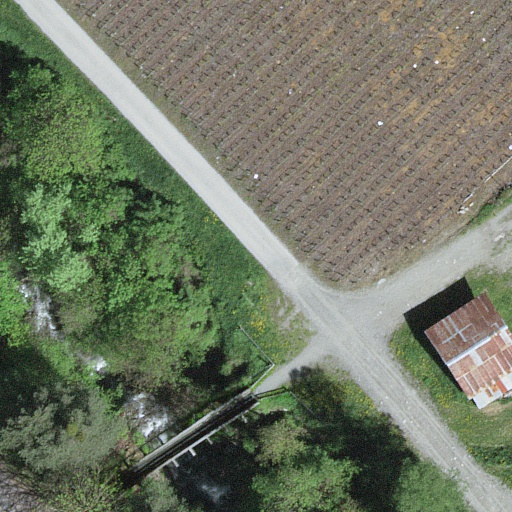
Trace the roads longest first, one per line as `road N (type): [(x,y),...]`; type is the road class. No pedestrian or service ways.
road 1 (residential): [(344,331),(38,0)]
road 2 (track): [(344,331),(500,511)]
